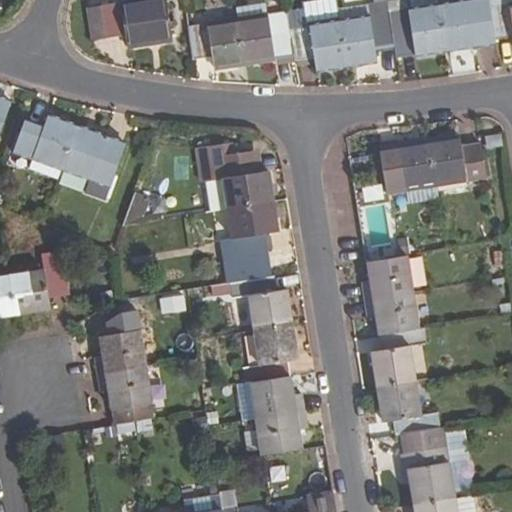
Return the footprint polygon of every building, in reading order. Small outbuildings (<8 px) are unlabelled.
[(170,39),(164,0),(136,0),(100,5),(104,38),(125,35),(126,46),(170,39)] [(446,49),(439,4),(408,8),(405,0),(390,0),(387,1),(394,46),(396,56),(446,49)] [(492,32),(486,0),(464,0),(439,4),(446,49),(474,44),(472,34),(492,32)] [(511,2),(506,3),(505,0),(486,0),(492,32),(493,40),(511,36),(511,40),(511,2)] [(394,46),(387,1),(370,3),(372,14),(367,14),(339,20),(346,63),(374,59),(373,49),(394,46)] [(367,14),(365,4),(337,8),(339,20),(367,14)] [(104,38),(100,5),(86,7),(91,40),(104,38)] [(305,8),(286,11),(291,45),(292,57),(293,61),(314,58),(316,69),(346,63),(339,20),(308,23),(306,13),(305,8)] [(339,20),(337,8),(306,13),(308,23),(339,20)] [(291,45),(286,11),(237,19),(244,65),(274,60),(292,57),(291,45)] [(214,69),(244,65),(237,19),(188,27),(193,59),(211,56),(214,69)] [(8,103),(0,100),(0,111),(4,113),(8,103)] [(61,169),(76,126),(47,115),(43,126),(23,121),(13,153),(31,159),(61,169)] [(123,144),(76,126),(61,169),(87,179),(83,192),(102,199),(123,144)] [(457,134),(428,138),(435,183),(484,175),(479,144),(459,147),(457,134)] [(435,183),(428,138),(377,146),(379,160),(384,191),(406,188),(435,183)] [(229,143),(194,149),(200,182),(222,179),(226,209),(270,202),(266,171),(253,173),(250,150),(231,154),(229,143)] [(56,179),(61,169),(31,159),(28,169),(56,179)] [(437,199),(435,183),(406,188),(408,203),(437,199)] [(147,196),(134,192),(120,227),(139,223),(142,214),(147,196)] [(274,232),(270,202),(226,209),(231,239),(219,240),(226,282),(269,276),(263,234),(274,232)] [(159,220),(158,212),(142,214),(139,223),(139,224),(159,220)] [(60,295),(54,252),(38,254),(41,271),(7,276),(13,313),(47,308),(45,297),(60,295)] [(411,290),(406,254),(365,261),(369,280),(360,281),(363,298),(411,290)] [(140,294),(136,265),(124,267),(128,295),(140,294)] [(274,291),(271,275),(269,276),(229,282),(231,298),(248,296),(253,329),(288,324),(283,290),(274,291)] [(0,314),(13,313),(7,276),(0,277),(0,314)] [(417,327),(411,290),(363,298),(366,317),(375,316),(378,334),(417,327)] [(182,294),(170,295),(172,307),(184,305),(182,294)] [(66,328),(66,313),(20,315),(21,331),(66,328)] [(294,360),(288,324),(253,329),(258,365),(241,367),(243,381),(249,379),(287,374),(285,361),(294,360)] [(415,379),(410,345),(424,343),(422,326),(378,334),(380,349),(372,350),(378,385),(415,379)] [(145,364),(138,329),(100,335),(104,354),(95,356),(97,371),(145,364)] [(197,360),(186,361),(187,373),(199,371),(197,360)] [(153,416),(145,364),(97,371),(101,391),(110,390),(115,422),(153,416)] [(290,394),(287,374),(249,379),(255,417),(301,410),(299,392),(290,394)] [(420,414),(415,379),(378,385),(383,419),(391,418),(394,433),(404,431),(437,426),(435,411),(420,414)] [(303,424),(301,410),(255,417),(260,453),(299,447),(296,425),(303,424)] [(216,412),(206,413),(208,424),(218,423),(216,412)] [(205,416),(192,418),(194,433),(208,431),(205,416)] [(253,420),(244,420),(245,449),(254,449),(253,420)] [(454,498),(443,425),(437,426),(404,431),(407,450),(401,451),(405,475),(409,475),(414,504),(454,498)] [(61,437),(49,439),(51,450),(62,448),(61,437)] [(335,511),(333,491),(307,495),(309,511),(302,511),(335,511)] [(236,507),(234,492),(219,494),(222,509),(236,507)] [(205,511),(222,509),(219,494),(182,501),(183,511),(205,511)] [(456,511),(454,498),(414,504),(415,511),(456,511)]
